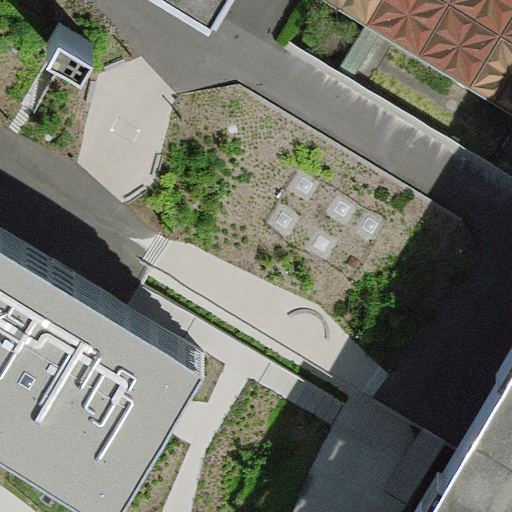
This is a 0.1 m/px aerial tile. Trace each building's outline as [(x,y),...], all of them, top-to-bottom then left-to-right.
[(220,0),(198,0),(215,10),(220,0)] [(511,0),(325,0),(367,25),(383,35),(511,112),(511,0)] [(339,74),(354,83),(383,35),(367,25),(339,74)] [(511,177),(494,167),(478,195),(371,377),(357,399),(339,428),(325,449),(306,479),(300,488),(341,511),(426,511),(511,367),(511,177)] [(0,452),(94,511),(114,511),(208,351),(0,223),(0,452)] [(511,511),(511,367),(426,511),(511,511)]
